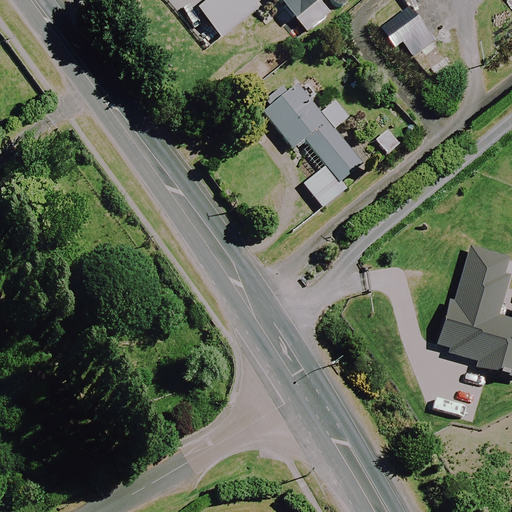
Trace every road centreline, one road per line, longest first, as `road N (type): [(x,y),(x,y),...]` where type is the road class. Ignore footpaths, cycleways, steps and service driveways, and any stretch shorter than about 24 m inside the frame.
road 1 (tertiary): [(303,391),(225,262),(32,0)]
road 2 (unclassified): [(303,391),(98,511)]
road 3 (tertiary): [(381,511),(303,391)]
